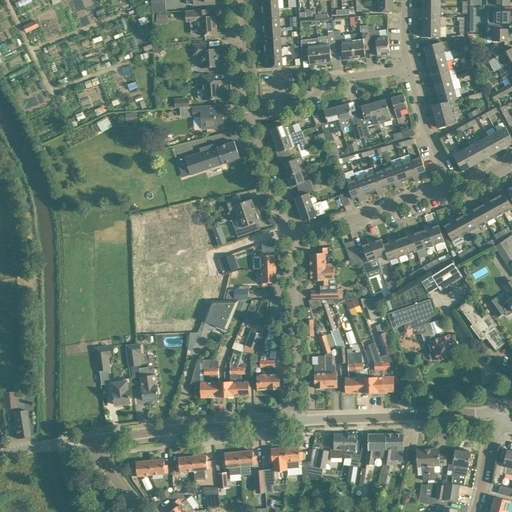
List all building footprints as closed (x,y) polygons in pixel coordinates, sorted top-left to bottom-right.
[(165,0),(151,0),(152,12),(166,11),(165,0)] [(261,4),(262,9),(278,8),(277,0),(259,0),(259,4),(261,4)] [(393,0),(375,0),(376,12),(393,12),(393,0)] [(504,5),(490,5),(490,16),(495,16),(495,23),(510,23),(510,22),(511,22),(511,16),(510,16),(510,11),(504,11),(504,5)] [(421,13),(421,17),(440,17),(440,7),(423,7),(423,13),(421,13)] [(260,15),(260,19),(279,18),(278,8),(262,9),(262,15),(260,15)] [(187,22),(196,21),(198,21),(199,35),(217,33),(216,16),(210,16),(209,9),(186,11),(187,22)] [(156,23),(166,24),(167,15),(157,14),(156,23)] [(423,21),(423,27),(440,27),(440,17),(421,17),(421,21),(423,21)] [(263,23),(263,29),(280,27),(279,18),(260,19),(261,23),(263,23)] [(36,20),(26,24),(29,31),(39,27),(36,20)] [(504,29),(504,23),(495,23),(488,23),(488,34),(493,34),(493,41),(508,41),(508,29),(504,29)] [(368,32),(370,46),(376,46),(378,56),(382,55),(382,57),(390,56),(388,36),(380,37),(379,30),(375,31),(375,26),(368,26),(368,32)] [(261,34),(262,38),(280,37),(280,27),(263,29),(263,34),(261,34)] [(440,37),(440,27),(423,27),(423,33),(421,33),(421,37),(440,37)] [(317,37),(318,38),(321,64),(328,64),(328,62),(332,62),(330,51),(336,51),(334,36),(335,36),(334,31),(328,31),(329,35),(317,37)] [(352,40),(355,60),(361,59),(361,58),(365,57),(364,47),(370,46),(368,32),(352,34),(352,40)] [(334,36),(336,51),(342,50),(343,60),(347,60),(348,61),(355,60),(352,40),(345,41),(345,35),(335,36),(334,36)] [(264,43),(264,48),(281,47),(280,37),(262,38),(262,43),(264,43)] [(314,65),(321,64),(318,38),(301,40),(301,46),(302,55),(308,54),(310,64),(314,64),(314,65)] [(424,46),(427,55),(449,48),(447,40),(424,46)] [(199,54),(200,68),(219,66),(218,48),(206,49),(206,43),(193,44),(193,54),(199,54)] [(157,44),(153,49),(160,54),(163,49),(157,44)] [(493,52),(501,67),(511,61),(511,47),(508,50),(505,45),(493,52)] [(263,54),(263,58),(282,56),(281,47),(264,48),(265,54),(263,54)] [(443,50),(427,55),(429,62),(445,58),(443,50)] [(282,67),(282,56),(263,58),(263,62),(265,62),(266,68),(282,67)] [(429,62),(431,70),(447,66),(445,58),(429,62)] [(511,74),(511,61),(501,67),(498,69),(503,80),(511,74)] [(431,70),(433,78),(450,74),(447,66),(431,70)] [(433,78),(435,86),(452,81),(450,74),(433,78)] [(201,99),(203,100),(221,98),(220,80),(214,81),(213,75),(202,76),(203,88),(201,88),(199,90),(198,92),(197,94),(198,96),(199,98),(201,99)] [(475,90),(483,88),(480,80),(479,76),(475,77),(477,83),(474,84),(475,90)] [(435,86),(438,94),(454,89),(452,81),(435,86)] [(511,87),(510,84),(491,94),(494,100),(511,90),(511,87)] [(438,94),(440,102),(451,99),(456,97),(454,89),(438,94)] [(393,104),(397,117),(397,118),(402,117),(401,110),(408,108),(404,95),(391,98),(393,104)] [(188,98),(174,99),(175,107),(180,107),(189,106),(188,98)] [(374,103),(379,123),(391,120),(391,119),(397,117),(393,104),(388,105),(386,99),(374,103)] [(451,99),(440,102),(440,103),(432,105),(434,112),(453,106),(451,99)] [(362,106),(361,106),(365,120),(366,120),(367,123),(361,125),(364,137),(370,136),(367,126),(374,124),(375,131),(381,129),(379,123),(374,103),(367,105),(367,102),(361,104),(362,106)] [(349,103),(336,107),(342,128),(348,126),(348,125),(350,125),(348,119),(353,118),(352,115),(352,114),(349,103)] [(189,106),(180,107),(181,117),(188,117),(188,112),(193,111),(193,117),(194,117),(201,117),(202,129),(207,129),(217,128),(217,126),(223,126),(222,110),(221,110),(215,111),(210,111),(210,105),(200,106),(193,106),(189,106)] [(453,106),(434,112),(436,120),(455,114),(453,106)] [(500,108),(506,119),(510,116),(504,106),(500,108)] [(326,116),(320,118),(322,124),(328,141),(333,139),(334,139),(332,133),(331,131),(337,129),(342,128),(336,107),(324,110),(326,116)] [(496,107),(486,113),(488,116),(498,111),(496,107)] [(468,114),(470,118),(481,112),(479,108),(468,114)] [(126,115),(122,115),(122,121),(126,120),(126,123),(137,122),(136,112),(126,113),(126,115)] [(318,112),(312,114),(315,123),(316,126),(322,124),(320,118),(318,112)] [(458,123),(455,114),(436,120),(439,128),(458,123)] [(107,117),(101,120),(107,130),(113,126),(107,117)] [(74,119),(68,122),(70,128),(76,125),(74,119)] [(271,128),(275,140),(294,133),(296,133),(293,125),(291,126),(290,122),(285,124),(284,124),(271,128)] [(355,127),(354,127),(358,139),(360,138),(364,137),(361,125),(355,127)] [(497,132),(505,147),(511,142),(511,138),(506,127),(497,132)] [(401,132),(402,138),(415,135),(413,129),(401,132)] [(393,134),(395,141),(402,138),(401,132),(393,134)] [(488,136),(496,151),(505,147),(497,132),(488,136)] [(286,155),(300,151),(294,133),(275,140),(275,141),(274,142),(275,146),(277,146),(279,152),(284,150),(286,155)] [(468,141),(471,146),(479,161),(488,156),(480,141),(477,136),(468,141)] [(480,141),(488,156),(496,151),(488,136),(480,141)] [(234,141),(185,158),(192,175),(240,158),(234,141)] [(347,145),(349,152),(359,150),(357,142),(347,145)] [(462,151),(471,166),(479,161),(471,146),(462,151)] [(283,163),(287,175),(306,168),(300,151),(286,155),(288,161),(283,163)] [(462,170),(471,166),(462,151),(454,155),(462,170)] [(411,160),(418,180),(422,179),(421,175),(426,173),(421,156),(411,160)] [(402,163),(408,179),(413,178),(414,182),(418,180),(411,160),(402,163)] [(393,166),(400,187),(404,185),(402,181),(408,179),(402,163),(393,166)] [(384,169),(389,186),(395,184),(396,188),(400,187),(393,166),(384,169)] [(296,184),(298,190),(312,185),(310,179),(305,181),(301,170),(306,168),(287,175),(291,186),(296,184)] [(375,173),(382,193),(386,192),(384,188),(389,186),(384,169),(375,173)] [(365,176),(371,192),(376,190),(378,194),(382,193),(375,173),(365,176)] [(359,201),(363,200),(355,175),(351,177),(352,181),(347,182),(352,199),(358,197),(359,201)] [(365,176),(356,179),(363,200),(367,198),(366,194),(371,192),(365,176)] [(295,197),(299,209),(313,204),(309,193),(314,191),(312,185),(298,190),(300,196),(295,197)] [(495,197),(504,213),(511,207),(511,206),(502,189),(498,191),(500,195),(495,197)] [(350,204),(346,193),(340,195),(344,206),(350,204)] [(231,219),(256,210),(252,199),(242,202),(239,195),(226,200),(230,212),(228,213),(231,219)] [(485,198),(495,217),(504,213),(495,197),(490,200),(488,196),(485,198)] [(478,207),(487,222),(495,217),(485,198),(481,200),(483,204),(478,207)] [(313,204),(299,209),(303,221),(317,216),(316,214),(324,211),(321,201),(313,204)] [(468,208),(478,227),(487,222),(478,207),(473,209),(471,206),(468,208)] [(461,216),(470,231),(478,227),(468,208),(464,210),(466,213),(461,216)] [(258,210),(256,210),(231,219),(234,228),(238,237),(250,233),(248,225),(259,221),(257,215),(260,214),(258,210)] [(451,217),(461,236),(470,231),(461,216),(456,219),(454,215),(451,217)] [(452,241),(461,236),(451,217),(447,219),(449,223),(444,226),(452,241)] [(431,223),(428,224),(435,244),(444,241),(438,225),(433,227),(431,223)] [(227,242),(223,232),(222,227),(223,226),(222,224),(221,224),(211,227),(214,235),(218,246),(227,242)] [(435,244),(428,224),(424,225),(425,229),(420,231),(426,247),(435,244)] [(413,229),(409,231),(416,251),(426,247),(420,231),(414,233),(413,229)] [(416,251),(409,231),(405,232),(407,236),(401,238),(407,254),(416,251)] [(508,265),(511,270),(511,234),(495,246),(508,265)] [(380,264),(389,260),(383,244),(381,238),(376,240),(374,236),(370,238),(380,264)] [(395,236),(392,237),(399,257),(407,254),(401,238),(396,240),(395,236)] [(388,242),(383,244),(389,260),(399,257),(392,237),(387,238),(388,242)] [(363,246),(356,249),(362,263),(365,271),(380,265),(380,264),(370,238),(367,239),(368,243),(362,245),(363,246)] [(353,240),(346,243),(354,265),(362,263),(356,249),(353,240)] [(249,247),(240,247),(240,258),(250,258),(249,247)] [(310,253),(311,267),(326,266),(326,253),(327,253),(327,247),(318,248),(319,253),(310,253)] [(261,256),(254,256),(254,269),(262,269),(275,268),(275,254),(269,255),(269,252),(261,252),(261,256)] [(221,258),(225,271),(237,267),(233,254),(221,258)] [(433,260),(427,264),(430,268),(435,264),(439,262),(437,258),(433,260)] [(431,275),(431,276),(438,287),(441,291),(463,277),(453,261),(431,275)] [(427,264),(417,270),(419,274),(430,268),(427,264)] [(335,280),(334,266),(311,267),(311,280),(320,280),(320,285),(329,285),(329,280),(335,280)] [(275,268),(262,269),(262,285),(270,285),(270,283),(276,282),(275,268)] [(417,270),(407,276),(409,280),(419,274),(417,270)] [(399,280),(402,284),(409,280),(407,276),(399,280)] [(429,293),(438,287),(431,276),(422,282),(429,293)] [(496,296),(487,303),(498,317),(505,312),(508,316),(509,315),(511,312),(511,279),(504,285),(511,296),(511,298),(502,305),(499,301),(496,296)] [(239,289),(228,289),(226,300),(239,300),(248,300),(248,288),(247,288),(247,285),(239,286),(239,289)] [(338,288),(320,289),(320,290),(320,297),(333,297),(341,297),(343,297),(342,288),(338,288)] [(357,298),(347,301),(353,317),(363,312),(361,307),(357,298)] [(375,298),(361,298),(363,307),(367,306),(371,320),(381,317),(375,298)] [(431,298),(388,313),(395,334),(395,335),(400,333),(404,337),(409,337),(413,334),(413,333),(413,328),(425,324),(427,331),(425,332),(423,334),(423,336),(425,341),(426,343),(428,343),(431,351),(430,353),(429,355),(431,358),(432,360),(435,361),(455,353),(454,348),(457,347),(455,339),(453,340),(451,341),(450,339),(449,335),(445,336),(443,330),(442,331),(438,320),(439,320),(431,298)] [(318,299),(308,300),(310,307),(320,306),(323,306),(321,299),(318,299)] [(226,300),(213,300),(204,319),(226,328),(229,321),(230,322),(235,309),(239,300),(226,300)] [(239,300),(235,309),(246,314),(250,304),(239,300)] [(508,340),(488,314),(482,319),(468,301),(460,307),(473,324),(470,326),(482,341),(486,337),(496,350),(508,340)] [(328,303),(323,304),(324,307),(331,331),(336,329),(336,328),(328,303)] [(250,304),(246,314),(245,318),(251,321),(256,307),(250,304)] [(309,307),(305,307),(306,333),(313,333),(313,319),(309,307)] [(336,329),(331,331),(337,347),(338,347),(340,363),(346,363),(344,347),(343,341),(342,341),(338,328),(336,329)] [(253,331),(248,346),(255,349),(261,334),(253,331)] [(379,334),(377,335),(384,355),(387,354),(393,352),(386,332),(379,334)] [(326,335),(319,337),(320,338),(321,341),(325,355),(324,355),(325,358),(326,387),(337,387),(337,377),(337,371),(336,371),(336,364),(333,364),(332,355),(331,352),(330,347),(326,335)] [(371,376),(372,392),(373,392),(374,393),(378,393),(379,392),(383,392),(382,363),(382,362),(375,342),(368,344),(375,363),(375,365),(375,369),(371,369),(371,376)] [(140,344),(136,344),(126,345),(129,366),(140,365),(138,353),(141,352),(140,344)] [(110,345),(95,347),(98,371),(110,369),(108,355),(112,355),(110,345)] [(257,389),(269,389),(268,360),(266,360),(267,357),(270,349),(264,348),(261,360),(260,360),(261,367),(263,367),(263,374),(257,374),(257,389)] [(268,360),(269,389),(280,389),(279,376),(287,376),(286,366),(286,349),(279,349),(280,364),(279,364),(280,373),(275,373),(275,366),(275,360),(268,360)] [(345,393),(357,393),(356,364),(355,356),(355,352),(348,352),(349,377),(345,377),(345,393)] [(231,380),(225,381),(225,396),(238,396),(237,367),(238,367),(241,358),(233,355),(230,362),(231,380)] [(318,364),(314,364),(315,388),(316,388),(317,389),(321,389),(321,388),(326,387),(325,358),(324,355),(318,356),(318,364)] [(356,364),(357,393),(371,392),(371,376),(361,376),(361,370),(363,370),(363,356),(355,356),(356,364)] [(201,397),(212,397),(211,368),(214,359),(204,360),(204,381),(200,381),(201,397)] [(211,368),(212,397),(225,396),(225,381),(219,381),(218,361),(214,359),(211,368)] [(382,363),(383,392),(394,391),(394,376),(390,376),(389,362),(382,362),(382,363)] [(237,367),(238,396),(250,396),(249,380),(242,380),(242,373),(245,373),(245,366),(238,367),(237,367)] [(147,376),(140,377),(142,388),(144,401),(159,398),(157,385),(155,374),(154,367),(146,368),(147,376)] [(126,378),(111,381),(115,405),(118,404),(118,405),(122,405),(122,404),(130,402),(128,389),(126,378)] [(16,407),(14,391),(4,392),(6,408),(16,407)] [(15,422),(15,428),(17,438),(30,436),(26,410),(13,412),(15,422)] [(373,457),(384,457),(385,450),(386,450),(385,433),(368,433),(368,450),(369,450),(367,464),(372,465),(373,457)] [(385,450),(384,457),(383,463),(389,464),(390,464),(391,459),(401,458),(401,449),(403,449),(403,433),(385,433),(386,450),(385,450)] [(331,458),(344,458),(346,449),(346,434),(334,434),(334,449),(331,449),(331,458)] [(357,434),(346,434),(346,449),(344,458),(351,458),(352,455),(356,455),(356,449),(357,449),(357,434)] [(287,466),(287,470),(288,470),(288,468),(299,467),(299,460),(300,460),(299,446),(285,447),(287,466)] [(278,471),(287,470),(287,466),(285,447),(271,449),(272,455),(269,455),(269,459),(270,463),(277,462),(278,471)] [(320,449),(316,467),(323,468),(325,468),(329,451),(320,449)] [(422,480),(429,480),(429,478),(427,478),(427,475),(428,475),(427,449),(416,449),(416,466),(422,465),(422,480)] [(429,478),(429,480),(434,480),(434,472),(440,472),(440,465),(446,465),(446,453),(439,454),(439,449),(427,449),(428,475),(427,475),(427,478),(429,478)] [(467,475),(468,466),(470,453),(456,450),(454,458),(454,462),(449,461),(448,470),(452,471),(451,476),(458,477),(458,474),(467,475)] [(253,451),(239,452),(241,475),(250,474),(250,466),(254,465),(254,464),(256,464),(256,456),(253,456),(253,451)] [(502,473),(511,475),(511,451),(507,451),(504,463),(498,461),(495,473),(502,475),(502,473)] [(239,452),(225,453),(225,459),(223,459),(224,467),(226,467),(226,468),(229,468),(230,475),(241,474),(239,452)] [(192,456),(194,470),(194,476),(206,475),(205,469),(210,468),(209,461),(207,461),(206,455),(192,456)] [(192,456),(178,458),(179,463),(176,464),(177,472),(179,472),(179,476),(189,475),(188,471),(194,470),(192,456)] [(150,461),(151,474),(168,473),(167,465),(164,465),(164,459),(150,461)] [(135,476),(151,474),(150,461),(136,462),(137,468),(134,468),(135,476)] [(390,465),(383,464),(377,489),(384,491),(390,465)] [(358,467),(350,465),(347,483),(355,484),(358,467)] [(309,466),(307,475),(321,477),(323,468),(316,467),(309,466)] [(367,469),(358,467),(355,484),(364,486),(367,469)] [(252,469),(253,484),(262,483),(261,468),(252,469)] [(273,468),(263,469),(265,484),(272,484),(274,483),(273,471),(273,468)] [(398,468),(394,485),(401,487),(405,470),(398,468)] [(227,472),(218,473),(219,488),(228,487),(227,472)] [(182,484),(179,484),(177,484),(177,480),(173,480),(174,493),(183,492),(182,484)] [(96,491),(92,482),(85,485),(90,494),(96,491)] [(446,485),(444,499),(457,502),(460,484),(446,482),(446,485)] [(436,498),(444,499),(446,485),(438,484),(436,498)] [(498,493),(511,496),(511,493),(511,488),(500,486),(498,493)] [(171,495),(168,489),(160,493),(164,499),(171,495)] [(220,507),(219,493),(207,494),(209,509),(220,507)] [(426,496),(420,494),(418,501),(434,505),(436,498),(426,496)] [(158,495),(151,499),(153,504),(161,500),(158,495)] [(175,507),(168,511),(191,511),(194,510),(193,509),(199,505),(191,495),(186,499),(182,502),(179,498),(172,503),(175,507)] [(495,497),(492,509),(505,511),(506,511),(510,500),(495,497)]
